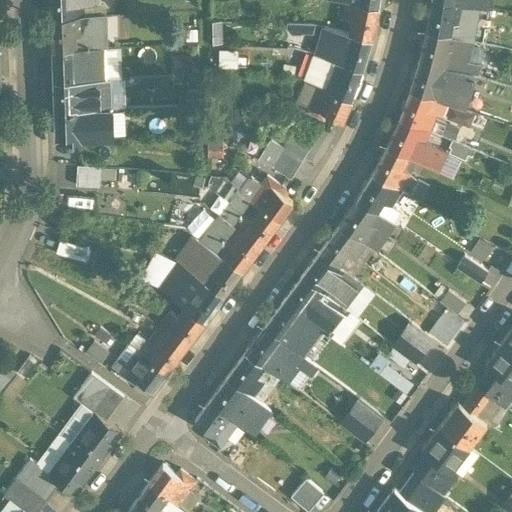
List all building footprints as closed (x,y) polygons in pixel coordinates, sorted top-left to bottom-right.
[(50,0),(51,19),(74,18),(73,0),(50,0)] [(82,0),(73,0),(74,18),(83,17),(83,6),(82,0)] [(489,0),(464,0),(464,6),(476,8),(488,9),(489,0)] [(378,8),(346,2),(342,20),(351,22),(349,34),(371,40),(378,8)] [(464,6),(432,2),(426,32),(449,37),(451,24),(460,25),(464,6)] [(464,6),(460,25),(451,24),(449,37),(470,41),(476,8),(464,6)] [(83,17),(74,18),(75,36),(84,36),(83,17)] [(74,18),(51,19),(52,50),(75,49),(75,36),(74,18)] [(315,25),(302,25),(301,33),(313,34),(315,25)] [(449,37),(426,32),(419,62),(450,70),(455,52),(446,49),(449,37)] [(345,45),(337,43),(331,60),(362,70),(371,40),(349,34),(345,45)] [(470,41),(449,37),(446,49),(455,52),(450,70),(463,73),(466,63),(464,63),(470,41)] [(101,48),(75,49),(77,80),(86,80),(103,80),(101,48)] [(75,49),(52,50),(53,81),(77,80),(75,49)] [(331,61),(315,55),(306,81),(318,86),(330,90),(333,81),(325,78),(331,61)] [(362,70),(331,60),(331,61),(325,78),(333,81),(330,90),(330,91),(330,92),(351,101),(362,70)] [(410,91),(449,105),(464,110),(475,76),(463,73),(450,70),(419,62),(410,91)] [(479,67),(466,63),(463,73),(475,76),(477,77),(479,67)] [(77,80),(53,81),(54,113),(78,112),(78,111),(77,99),(77,80)] [(86,80),(77,80),(77,99),(86,99),(86,80)] [(318,86),(306,81),(298,101),(309,106),(318,86)] [(309,106),(306,112),(323,120),(326,115),(341,122),(351,101),(330,92),(330,91),(330,90),(318,86),(309,106)] [(449,105),(410,91),(399,120),(429,132),(436,114),(443,117),(449,105)] [(90,110),(78,111),(78,112),(54,113),(55,136),(72,135),(72,141),(91,141),(90,110)] [(110,110),(90,110),(91,141),(111,140),(110,110)] [(319,131),(299,119),(293,129),(313,141),(319,131)] [(429,132),(399,120),(386,148),(407,158),(408,157),(413,146),(421,150),(424,143),(429,132)] [(456,130),(445,125),(441,133),(453,138),(456,130)] [(131,127),(121,127),(121,138),(131,138),(131,127)] [(313,141),(293,129),(288,138),(307,150),(313,141)] [(307,150),(288,138),(282,148),(302,160),(307,150)] [(236,139),(225,141),(227,152),(238,150),(236,139)] [(470,150),(451,142),(446,153),(465,161),(470,150)] [(424,143),(421,150),(413,146),(408,157),(416,161),(416,162),(436,172),(445,153),(424,143)] [(302,160),(282,148),(276,157),(296,169),(302,160)] [(407,158),(386,148),(372,175),(400,191),(408,176),(410,174),(402,169),(407,158)] [(296,169),(276,157),(270,167),(290,179),(296,169)] [(416,161),(408,157),(407,158),(402,169),(410,174),(416,162),(416,161)] [(100,168),(77,166),(75,187),(98,188),(100,168)] [(372,175),(356,201),(376,214),(383,203),(390,208),(391,207),(400,191),(372,175)] [(260,185),(250,200),(260,207),(278,221),(292,203),(278,192),(282,187),(267,176),(260,185)] [(429,187),(408,176),(400,191),(420,204),(429,187)] [(226,177),(224,180),(220,177),(214,186),(235,200),(239,193),(226,177)] [(260,185),(251,178),(240,193),(249,200),(250,200),(260,185)] [(356,201),(339,227),(365,246),(376,230),(369,225),(376,214),(356,201)] [(390,208),(383,203),(376,214),(394,226),(401,214),(391,207),(390,208)] [(171,206),(167,223),(186,228),(191,210),(171,206)] [(278,221),(260,207),(252,217),(245,212),(233,228),(234,227),(259,246),(278,221)] [(233,228),(226,223),(221,228),(229,234),(233,228)] [(259,246),(234,227),(233,228),(229,234),(223,242),(222,242),(230,248),(222,258),(241,272),(259,246)] [(339,227),(320,252),(339,266),(346,256),(354,261),(365,246),(339,227)] [(87,260),(90,246),(58,238),(54,252),(87,260)] [(213,253),(195,240),(178,263),(197,277),(207,263),(215,268),(221,259),(213,252),(213,253)] [(221,241),(213,252),(221,259),(222,258),(230,248),(222,242),(223,242),(221,241)] [(320,252),(301,277),(320,291),(339,266),(320,252)] [(464,257),(456,268),(479,284),(487,272),(464,257)] [(221,259),(215,268),(207,263),(197,277),(196,278),(222,297),(241,272),(222,258),(221,259)] [(339,266),(320,291),(344,310),(362,285),(339,266)] [(301,277),(283,303),(301,317),(320,291),(301,277)] [(222,297),(196,278),(185,292),(185,293),(192,298),(185,308),(203,322),(222,297)] [(185,292),(183,291),(175,301),(185,308),(192,298),(185,293),(185,292)] [(465,303),(448,291),(439,302),(457,315),(465,303)] [(301,317),(283,303),(264,328),(283,342),(301,317)] [(203,322),(185,308),(177,318),(170,313),(158,328),(185,348),(203,322)] [(301,317),(283,342),(290,347),(301,356),(320,331),(301,317)] [(411,323),(393,348),(413,363),(431,339),(411,323)] [(99,328),(94,325),(89,332),(104,343),(109,335),(99,328)] [(158,328),(147,343),(154,349),(148,358),(147,359),(166,373),(185,348),(158,328)] [(264,328),(245,353),(264,367),(271,357),(279,362),(289,348),(290,347),(283,342),(264,328)] [(511,328),(503,341),(511,347),(511,328)] [(101,360),(108,348),(92,339),(85,351),(101,360)] [(511,347),(503,341),(485,365),(490,369),(511,385),(511,347)] [(129,345),(111,368),(120,375),(137,351),(129,345)] [(289,348),(279,362),(271,357),(264,367),(286,383),(298,367),(309,376),(315,367),(289,348)] [(137,351),(120,375),(135,386),(138,381),(152,391),(166,373),(147,359),(148,358),(138,350),(137,351)] [(264,367),(245,353),(226,379),(253,398),(253,397),(264,383),(256,377),(264,367)] [(0,392),(2,395),(17,374),(0,362),(0,392)] [(399,375),(391,368),(383,377),(390,384),(399,375)] [(511,385),(490,369),(477,387),(477,388),(490,397),(500,406),(505,409),(511,399),(511,385)] [(90,373),(72,398),(93,414),(103,422),(122,397),(90,373)] [(253,398),(226,379),(208,404),(226,418),(227,417),(234,408),(241,413),(253,398)] [(490,397),(477,388),(462,407),(475,417),(490,397)] [(253,398),(241,413),(234,408),(227,417),(237,424),(253,436),(270,412),(253,397),(253,398)] [(490,397),(475,417),(486,425),(500,406),(490,397)] [(359,399),(340,425),(362,442),(381,416),(359,399)] [(462,407),(457,403),(440,427),(468,448),(486,425),(475,417),(462,407)] [(226,418),(208,404),(194,422),(208,433),(204,438),(219,449),(237,424),(227,417),(226,418)] [(93,414),(70,444),(98,464),(120,435),(103,422),(93,414)] [(440,427),(439,426),(421,451),(422,451),(426,455),(451,473),(452,471),(469,449),(468,448),(440,427)] [(70,444),(47,474),(59,483),(75,495),(98,464),(70,444)] [(422,451),(408,470),(413,474),(414,473),(413,473),(426,455),(422,451)] [(451,473),(426,455),(413,473),(414,473),(413,474),(426,483),(441,495),(456,474),(452,471),(451,473)] [(47,474),(28,460),(15,477),(46,500),(59,483),(47,474)] [(195,482),(180,471),(176,475),(162,465),(149,484),(168,498),(167,498),(177,506),(188,491),(195,482)] [(408,470),(394,490),(399,493),(413,474),(408,470)] [(426,483),(413,474),(399,493),(412,503),(425,484),(426,483)] [(36,511),(46,500),(15,477),(2,495),(10,502),(21,510),(23,511),(36,511)] [(305,480),(290,498),(307,511),(308,511),(323,494),(305,480)] [(168,498),(149,484),(130,509),(134,511),(165,511),(160,508),(167,498),(168,498)] [(425,484),(412,503),(422,511),(436,493),(425,484)] [(399,493),(394,490),(376,511),(421,511),(422,511),(412,503),(399,493)] [(188,491),(177,506),(183,510),(185,511),(188,511),(198,498),(188,491)] [(511,511),(511,493),(503,506),(511,511)] [(177,506),(167,498),(160,508),(165,511),(181,511),(183,510),(177,506)] [(19,511),(21,510),(10,502),(1,511),(19,511)]
